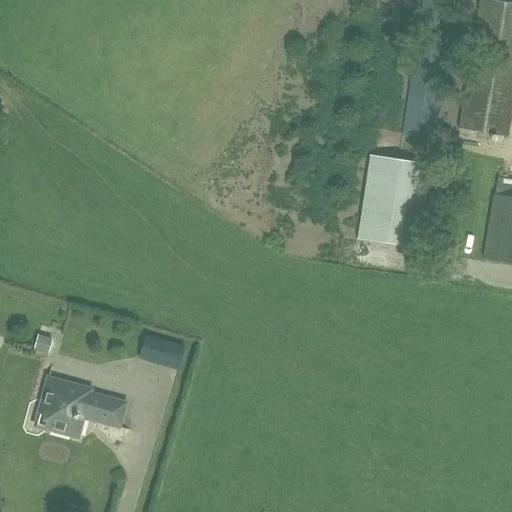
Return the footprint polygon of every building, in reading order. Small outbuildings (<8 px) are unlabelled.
[(422,0),(402,133),(432,138),(453,0),(422,0)] [(511,101),(511,5),(480,0),(459,129),(506,136),(511,101)] [(416,247),(428,163),(368,155),(357,239),(416,247)] [(482,250),(511,250),(511,167),(494,167),(494,185),(483,185),(482,250)] [(39,342),(42,328),(30,326),(27,339),(39,342)] [(146,336),(140,357),(179,368),(185,347),(146,336)] [(49,411),(44,429),(78,438),(84,418),(119,428),(126,404),(90,394),(91,390),(48,378),(42,402),(46,410),(49,411)]
